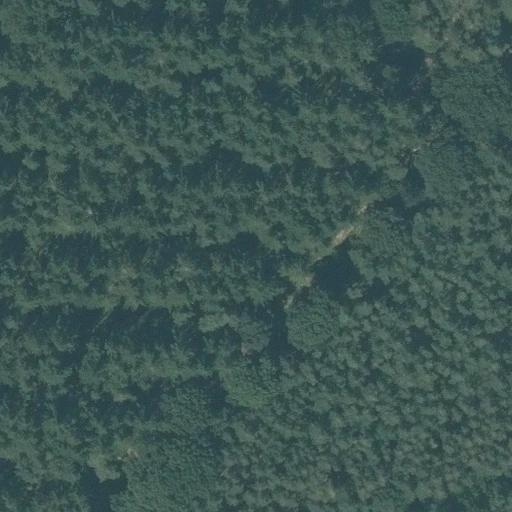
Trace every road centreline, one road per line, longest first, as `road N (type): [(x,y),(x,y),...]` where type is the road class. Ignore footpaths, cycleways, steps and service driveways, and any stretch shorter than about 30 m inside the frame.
road 1 (track): [(128,511),(471,114)]
road 2 (track): [(511,457),(252,511)]
road 3 (track): [(347,0),(471,114)]
